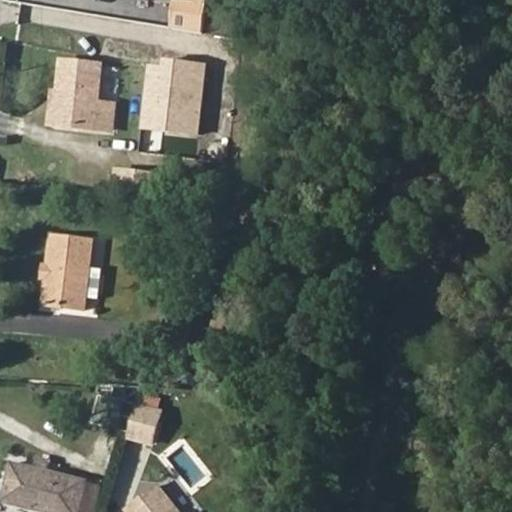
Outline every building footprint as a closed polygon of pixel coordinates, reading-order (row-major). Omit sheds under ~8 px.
[(200,27),(204,0),(173,0),(171,23),(200,27)] [(59,89),(55,123),(95,127),(96,116),(113,118),(115,100),(97,99),(101,63),(62,58),(59,89)] [(196,132),(203,64),(163,61),(162,66),(156,128),(196,132)] [(142,127),(156,128),(162,66),(148,65),(142,127)] [(48,88),(45,122),(55,123),(59,89),(48,88)] [(95,127),(111,129),(113,118),(96,116),(95,127)] [(113,185),(154,190),(156,172),(114,168),(113,185)] [(50,306),(91,310),(97,242),(55,238),(50,306)] [(226,348),(229,322),(213,320),(209,346),(226,348)] [(194,351),(196,324),(169,322),(167,349),(194,351)] [(131,420),(139,386),(120,381),(111,415),(131,420)] [(158,438),(165,409),(140,403),(133,432),(158,438)] [(0,496),(65,511),(73,511),(82,475),(7,456),(0,482),(0,496)] [(89,511),(97,478),(82,475),(73,511),(89,511)] [(133,505),(138,511),(185,511),(161,483),(133,505)] [(382,511),(398,511),(400,504),(385,501),(382,511)]
